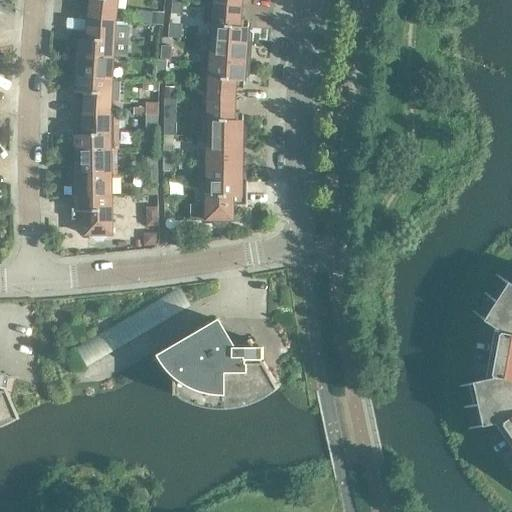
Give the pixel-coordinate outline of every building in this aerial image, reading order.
[(116,22),(118,0),(83,0),(83,6),(91,7),(89,19),(116,22)] [(213,41),(251,44),(251,35),(249,32),(249,20),(241,20),(242,8),(215,5),(205,5),(204,23),(214,23),(213,41)] [(151,25),(164,26),(165,13),(152,12),(151,25)] [(116,22),(89,19),(89,32),(80,32),(80,43),(76,46),(76,55),(114,57),(116,22)] [(169,39),(182,40),(182,25),(170,25),(169,39)] [(211,64),(249,67),(249,66),(246,66),(248,44),(251,45),(251,44),(213,41),(211,64)] [(172,47),(162,46),(161,60),(171,60),(172,47)] [(75,78),(113,80),(114,57),(76,55),(76,56),(79,56),(78,77),(75,77),(75,78)] [(156,74),(167,74),(167,61),(157,60),(156,74)] [(249,67),(211,64),(209,100),(236,101),(236,89),(245,90),(245,78),(249,75),(249,67)] [(113,80),(75,78),(74,87),(77,90),(76,101),(85,102),(84,115),(111,115),(113,80)] [(159,91),(159,83),(143,82),(142,91),(159,91)] [(165,89),(164,98),(174,99),(174,90),(165,89)] [(203,136),(246,137),(246,128),(243,125),(244,113),(235,113),(236,101),(209,100),(208,113),(203,113),(203,136)] [(146,116),(159,116),(159,103),(146,103),(146,116)] [(117,150),(119,150),(118,115),(111,115),(84,115),(84,128),(76,128),(76,140),(73,143),(73,151),(117,151),(117,150)] [(159,116),(146,116),(146,129),(159,129),(159,116)] [(164,120),(164,136),(172,137),(173,121),(164,120)] [(208,159),(243,160),(243,148),(246,146),(246,137),(203,136),(203,137),(208,137),(208,159)] [(164,159),(174,159),(174,146),(164,146),(164,159)] [(117,151),(73,151),(73,160),(76,163),(77,174),(117,173),(117,151)] [(148,172),(158,172),(158,158),(148,158),(148,172)] [(174,159),(164,159),(163,172),(174,172),(174,159)] [(202,182),(247,182),(246,182),(246,174),(243,171),(243,160),(208,159),(207,181),(202,181),(202,182)] [(148,172),(148,173),(148,186),(158,186),(158,172),(148,172)] [(72,197),(112,196),(112,174),(117,174),(117,173),(77,174),(77,185),(74,188),(74,196),(72,196),(72,197)] [(247,182),(202,182),(202,205),(207,205),(207,221),(210,221),(216,227),(224,227),(230,221),(234,221),(234,206),(247,206),(247,182)] [(151,221),(151,191),(115,192),(115,222),(151,221)] [(112,196),(72,197),(73,220),(86,220),(86,236),(90,236),(96,241),(103,241),(109,235),(113,235),(112,196)] [(190,220),(162,221),(164,248),(191,247),(190,220)] [(144,237),(144,247),(157,246),(157,233),(148,233),(144,237)] [(511,284),(498,276),(474,313),(496,327),(487,380),(461,386),(471,429),(496,424),(511,446),(511,284)] [(273,393),(278,390),(280,388),(256,348),(245,348),(245,343),(243,339),(240,336),(236,334),(232,334),(227,335),(221,324),(220,322),(155,360),(159,366),(163,371),(165,373),(168,378),(173,382),(175,384),(175,395),(177,395),(182,398),(188,401),(190,402),(193,403),(198,405),(204,407),(210,408),(215,408),(221,409),(224,409),(230,409),(233,408),(236,408),(241,407),(247,406),(250,405),(255,403),(261,400),(263,399),(268,396),(273,393)] [(10,421),(12,419),(14,418),(0,384),(0,425),(4,423),(10,421)]
